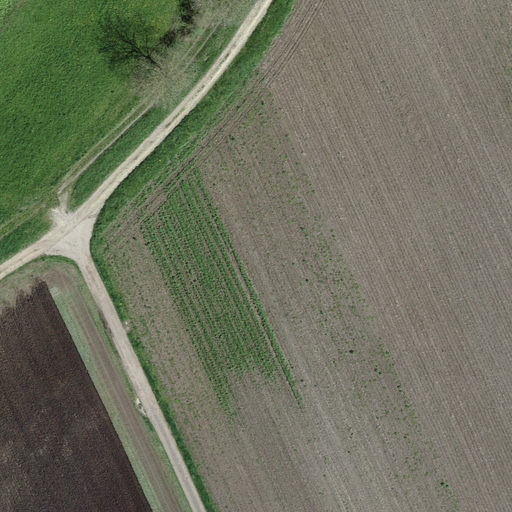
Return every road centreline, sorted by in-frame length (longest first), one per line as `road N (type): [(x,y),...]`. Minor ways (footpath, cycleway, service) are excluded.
road 1 (track): [(266,0),(224,61),(72,232),(0,279)]
road 2 (track): [(72,232),(56,192),(193,48),(222,0)]
